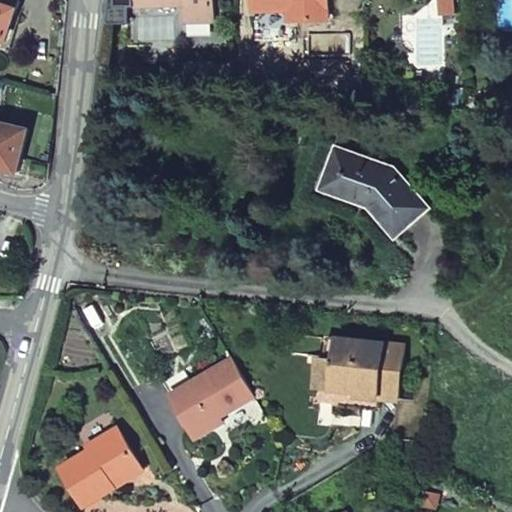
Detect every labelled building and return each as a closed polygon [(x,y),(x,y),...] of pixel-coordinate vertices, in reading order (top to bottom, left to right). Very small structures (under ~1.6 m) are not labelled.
[(187,6),(187,20),(215,20),(215,0),(135,0),(135,6),(163,6),(187,6)] [(328,0),(255,0),(255,12),(291,11),(290,21),(328,21),(328,0)] [(441,0),(443,12),(443,14),(457,12),(455,0),(441,0)] [(0,38),(7,41),(17,8),(0,2),(0,38)] [(163,20),(187,20),(187,6),(163,6),(163,20)] [(10,82),(4,80),(0,94),(0,95),(5,97),(10,82)] [(10,82),(5,97),(11,98),(15,84),(10,82)] [(29,130),(0,123),(0,168),(19,173),(22,160),(28,132),(29,130)] [(52,138),(28,132),(22,160),(50,166),(52,138)] [(398,237),(431,208),(396,168),(338,147),(324,189),(371,206),(398,237)] [(360,397),(379,399),(398,401),(398,400),(404,346),(328,337),(326,360),(336,361),(333,389),(360,392),(360,397)] [(256,396),(234,358),(171,395),(194,433),(221,417),(256,396)] [(336,361),(326,360),(319,359),(316,387),(333,389),(336,361)] [(377,411),(379,399),(360,397),(358,409),(377,411)] [(429,404),(398,400),(398,401),(394,440),(425,445),(429,404)] [(225,424),(221,417),(194,433),(198,439),(225,424)] [(112,484),(141,467),(118,429),(88,446),(92,451),(63,468),(86,507),(116,490),(112,484)] [(144,472),(141,467),(112,484),(116,490),(144,472)]
